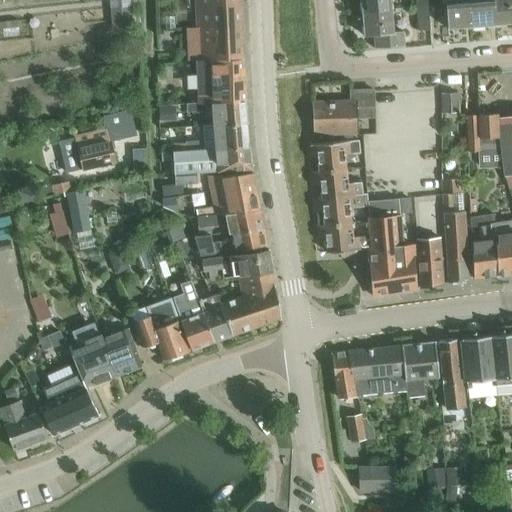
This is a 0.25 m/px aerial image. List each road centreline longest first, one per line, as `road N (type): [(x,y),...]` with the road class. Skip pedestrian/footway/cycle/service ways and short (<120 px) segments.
road 1 (residential): [(297,333),(269,356),(199,376),(49,473),(0,488)]
road 2 (tertiary): [(297,333),(265,147),(259,0)]
road 3 (residential): [(511,56),(351,67),(327,47),(323,0)]
road 4 (residential): [(297,333),(511,302)]
road 5 (tertiary): [(326,511),(297,333)]
